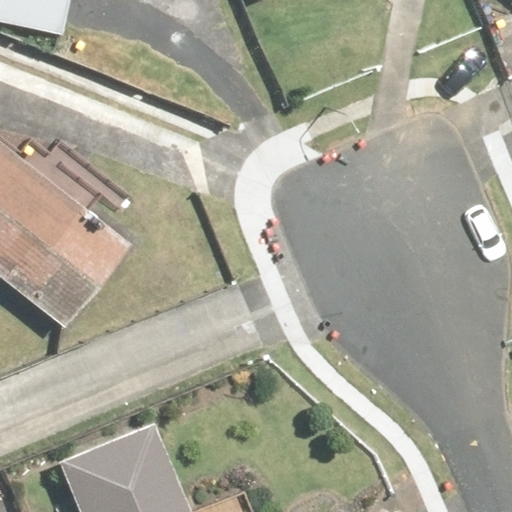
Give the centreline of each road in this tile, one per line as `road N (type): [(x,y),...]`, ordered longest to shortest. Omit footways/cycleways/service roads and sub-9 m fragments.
road 1 (residential): [(366,185),(505,511)]
road 2 (unknown): [(258,145),(0,50)]
road 3 (unknown): [(258,145),(177,0)]
